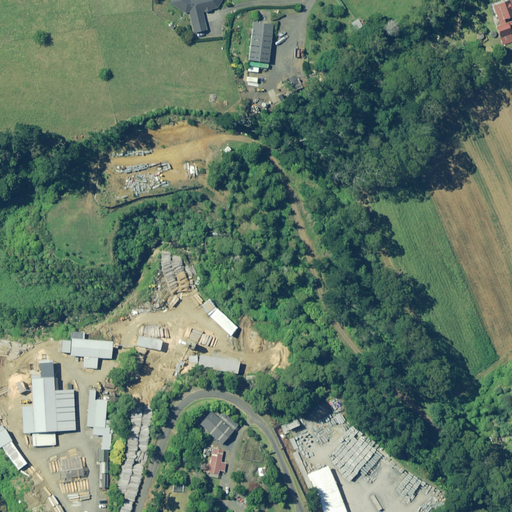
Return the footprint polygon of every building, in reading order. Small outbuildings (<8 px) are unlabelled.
[(189,12),(191,23),(189,24),(191,35),(210,31),(208,22),(206,22),(206,20),(203,20),(202,12),(210,11),(210,9),(216,8),(221,0),(169,0),(167,3),(183,13),(189,12)] [(511,16),(511,0),(505,0),(500,2),(501,4),(496,5),(502,20),(511,16)] [(511,31),(511,18),(494,25),(501,46),(511,41),(511,38),(510,32),(511,31)] [(273,24),(251,21),(247,60),(268,63),(273,24)] [(257,67),(247,67),(245,83),(256,83),(257,67)] [(209,298),(199,305),(206,314),(215,308),(209,298)] [(135,335),(133,346),(149,348),(151,338),(135,335)] [(112,341),(60,337),(59,354),(110,358),(112,341)] [(239,374),(241,361),(198,355),(198,356),(189,355),(189,366),(197,366),(197,367),(239,374)] [(71,390),(54,391),(52,358),(37,359),(38,377),(28,378),(30,405),(20,406),(21,432),(74,429),(71,390)] [(171,370),(167,378),(172,380),(175,372),(171,370)] [(109,392),(88,390),(85,426),(103,428),(109,392)] [(232,432),(208,411),(197,424),(220,444),(232,432)] [(113,436),(105,436),(104,447),(112,447),(113,436)] [(9,440),(0,446),(15,470),(25,463),(9,440)] [(102,449),(103,447),(96,447),(95,461),(99,462),(99,472),(104,473),(104,462),(107,462),(108,449),(102,449)] [(210,449),(206,472),(216,474),(217,471),(223,472),(225,463),(219,462),(222,451),(210,449)] [(344,511),(326,464),(304,474),(321,511),(344,511)] [(257,469),(255,470),(256,474),(258,473),(258,476),(266,474),(265,467),(257,469)]
